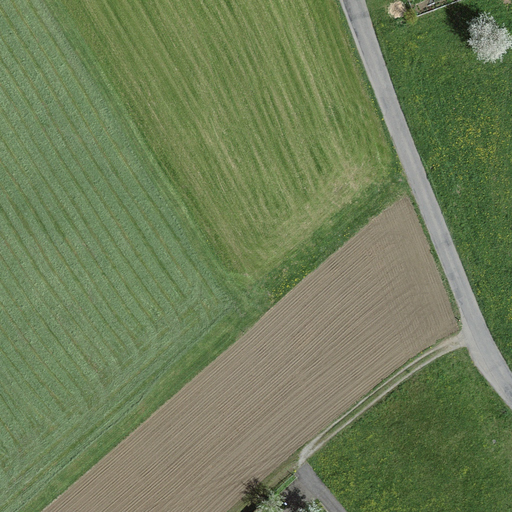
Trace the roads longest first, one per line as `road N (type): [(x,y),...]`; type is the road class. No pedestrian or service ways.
road 1 (unclassified): [(351,0),(478,332),(511,392)]
road 2 (track): [(478,332),(390,382),(312,447),(305,474),(337,511)]
